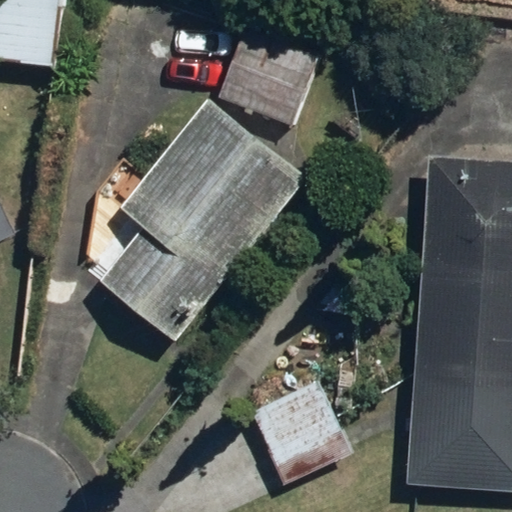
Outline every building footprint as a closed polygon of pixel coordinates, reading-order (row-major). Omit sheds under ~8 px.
[(76,0),(0,0),(0,54),(76,55),(76,0)] [(340,48),(257,19),(230,94),(313,124),(340,48)] [(326,168),(230,97),(102,265),(196,337),(326,168)] [(511,153),(445,148),(419,473),(511,480),(511,153)] [(0,217),(18,210),(0,166),(0,217)] [(331,376),(266,406),(297,472),(362,442),(331,376)]
